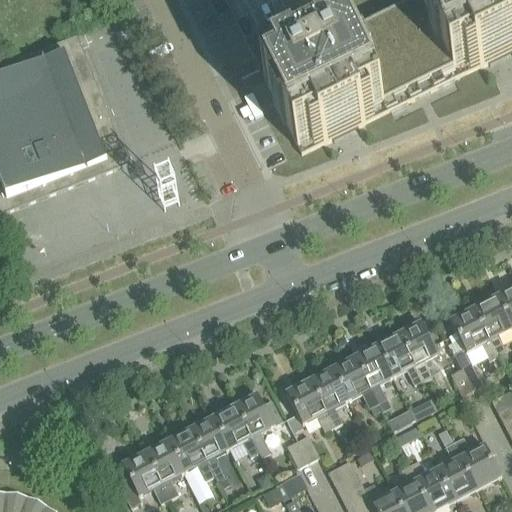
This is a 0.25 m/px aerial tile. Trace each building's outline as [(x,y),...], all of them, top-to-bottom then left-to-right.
[(223,0),(264,83),(267,81),(278,104),(306,90),(297,74),(318,64),(316,59),(327,54),(335,68),(336,68),(339,74),(358,65),(431,29),(462,14),(455,0),(223,0)] [(267,81),(264,83),(276,105),(302,159),(333,144),(333,145),(359,133),(358,131),(384,118),(457,82),(489,67),(490,69),(511,57),(511,0),(455,0),(462,14),(431,29),(358,65),(339,74),(336,68),(335,68),(327,54),(316,59),(318,64),(297,74),(306,90),(278,104),(267,81)] [(0,70),(0,216),(1,219),(128,168),(78,40),(0,70)] [(496,302),(511,331),(511,289),(502,294),(504,298),(496,302)] [(474,314),(498,360),(507,356),(499,342),(511,334),(511,331),(496,302),(493,304),(491,300),(480,306),(482,310),(474,314)] [(498,360),(474,314),(470,315),(469,312),(457,318),(459,321),(450,326),(465,354),(454,360),(462,375),(474,396),(484,390),(474,370),(488,362),(489,365),(498,360)] [(400,339),(423,385),(433,380),(424,362),(437,355),(422,327),(418,329),(416,326),(405,332),(407,335),(400,339)] [(378,350),(392,378),(405,371),(415,390),(423,385),(400,339),(396,341),(394,338),(383,343),(385,347),(378,350)] [(392,378),(378,350),(374,353),(372,349),(361,355),(363,358),(355,362),(380,408),(388,404),(378,386),(392,378)] [(333,374),(348,402),(361,395),(374,419),(381,416),(378,409),(380,408),(355,362),(351,364),(350,361),(338,366),(340,370),(333,374)] [(311,385),(335,432),(343,427),(334,409),(348,402),(333,374),(329,376),(327,372),(316,378),(318,382),(311,385)] [(474,396),(462,375),(451,380),(462,401),(474,396)] [(335,432),(311,385),(307,387),(305,384),(294,390),(296,393),(286,398),(297,419),(286,425),(290,432),(293,436),(303,431),(301,426),(316,419),(325,437),(335,432)] [(511,397),(493,408),(498,417),(511,408),(511,397)] [(235,412),(259,458),(263,463),(271,459),(261,439),(283,428),(272,406),(264,410),(258,399),(255,402),(253,398),(242,404),(243,407),(235,412)] [(437,414),(431,403),(420,408),(426,420),(437,414)] [(503,427),(511,421),(511,408),(498,417),(503,427)] [(464,409),(454,414),(457,421),(467,415),(464,409)] [(213,423),(230,456),(244,448),(251,462),(259,458),(235,412),(232,413),(230,410),(219,415),(221,419),(213,423)] [(190,435),(215,482),(218,487),(227,483),(224,477),(217,463),(230,456),(213,423),(210,425),(208,421),(197,427),(199,430),(190,435)] [(508,437),(511,434),(511,421),(503,427),(508,437)] [(422,440),(419,432),(407,438),(411,446),(422,440)] [(168,446),(186,479),(199,473),(206,487),(215,482),(190,435),(188,436),(186,433),(175,439),(176,442),(168,446)] [(452,446),(446,433),(439,437),(446,450),(452,446)] [(298,447),(309,468),(320,462),(309,441),(298,447)] [(146,458),(170,506),(179,501),(172,487),(186,479),(168,446),(165,448),(163,444),(152,450),(154,454),(146,458)] [(456,449),(479,494),(502,482),(486,450),(472,458),(465,444),(456,449)] [(309,468),(298,447),(288,452),(299,473),(309,468)] [(479,494),(456,449),(448,453),(456,468),(443,474),(459,505),(479,494)] [(170,506),(146,458),(143,460),(141,456),(130,462),(132,465),(122,470),(128,481),(117,487),(130,511),(133,511),(156,500),(162,510),(170,506)] [(375,464),(371,457),(371,456),(357,463),(362,471),(375,464)] [(350,468),(329,478),(334,488),(355,477),(350,468)] [(444,511),(459,505),(443,474),(428,482),(420,468),(412,473),(431,511),(444,511)] [(431,511),(412,473),(403,477),(410,491),(395,499),(401,511),(431,511)] [(339,498),(361,487),(355,477),(334,488),(339,498)] [(283,504),(307,492),(301,481),(278,493),(283,504)] [(230,489),(227,483),(220,487),(223,493),(230,489)] [(345,509),(366,498),(366,496),(361,487),(339,498),(345,509)] [(401,511),(395,499),(383,506),(375,491),(366,496),(366,498),(372,508),(373,511),(401,511)] [(283,504),(278,493),(266,499),(272,510),(283,504)] [(0,511),(46,511),(47,511),(46,511),(45,511),(28,504),(28,503),(28,502),(27,502),(27,503),(7,499),(7,498),(6,498),(6,499),(0,499),(0,511)] [(346,511),(363,511),(372,508),(366,498),(345,509),(346,511)]
